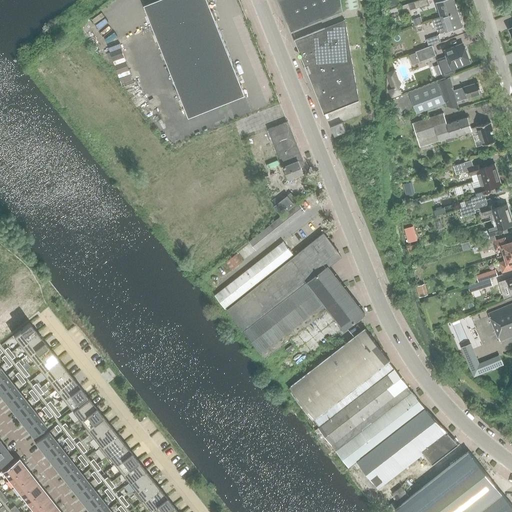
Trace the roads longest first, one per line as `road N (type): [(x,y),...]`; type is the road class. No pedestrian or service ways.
road 1 (tertiary): [(511,463),(455,415),(388,325),(260,0)]
road 2 (residential): [(202,511),(47,319)]
